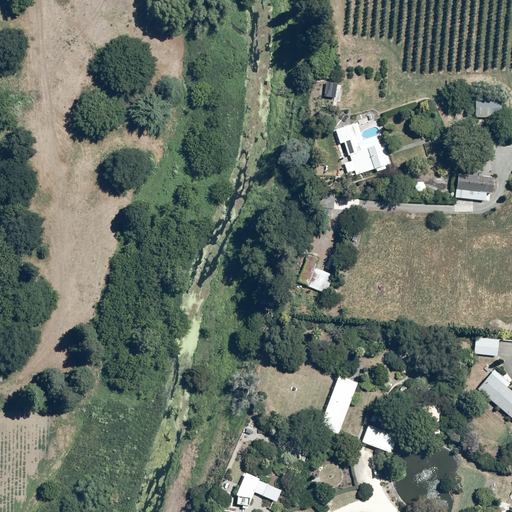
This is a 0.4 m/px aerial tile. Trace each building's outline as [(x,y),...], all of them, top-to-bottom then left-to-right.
[(495,101),(473,100),(473,116),(495,117),(495,101)] [(358,123),(340,129),(347,156),(343,157),(348,178),(389,164),(382,144),(379,146),(376,137),(363,141),(358,123)] [(457,174),(454,198),(485,202),(486,194),(492,194),(494,179),(457,174)] [(333,275),(315,268),(319,258),(307,254),(297,283),(326,294),(333,275)] [(488,339),(473,340),(474,354),(488,354),(488,339)] [(511,383),(495,369),(478,390),(511,419),(511,390),(509,388),(511,383)] [(358,383),(337,377),(318,427),(338,435),(358,383)] [(396,436),(368,426),(365,425),(360,440),(362,441),(362,443),(389,453),(396,436)] [(276,502),(281,491),(245,473),(237,492),(236,505),(241,506),(240,511),(247,511),(249,503),(254,493),(276,502)]
